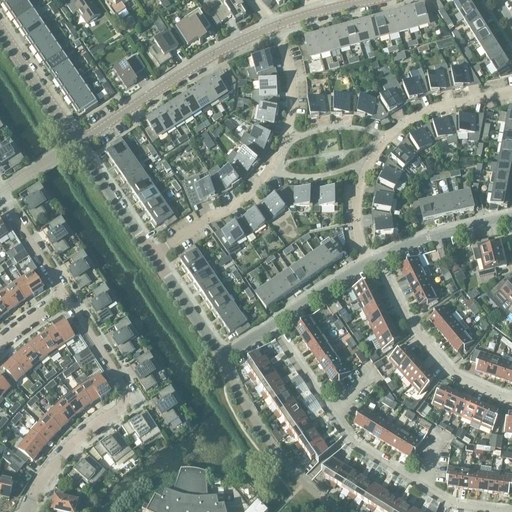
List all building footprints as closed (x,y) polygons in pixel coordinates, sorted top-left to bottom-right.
[(9,15),(27,2),(25,0),(12,0),(3,6),(3,7),(5,5),(10,13),(9,15)] [(79,0),(73,0),(66,5),(73,15),(78,12),(87,25),(91,22),(92,23),(94,22),(96,21),(98,19),(97,18),(101,16),(100,14),(100,11),(98,11),(90,0),(84,0),(81,2),(79,0)] [(122,3),(125,0),(111,0),(105,4),(115,18),(126,10),(122,3)] [(221,25),(222,25),(221,24),(227,20),(231,17),(236,24),(241,20),(240,19),(243,18),(244,20),(245,19),(244,17),(246,16),(245,14),(243,11),(243,12),(241,9),(244,7),(240,1),(236,4),(233,0),(231,0),(231,1),(230,0),(219,0),(218,1),(222,6),(219,8),(219,7),(218,8),(212,12),(216,17),(212,20),(216,27),(221,25)] [(438,0),(436,0),(433,3),(439,13),(444,9),(438,0)] [(459,13),(473,4),(471,0),(459,0),(454,4),(459,13)] [(15,23),(33,11),(27,2),(9,15),(11,14),(16,22),(14,23),(15,23)] [(464,21),(479,12),(473,4),(459,13),(464,21)] [(413,9),(419,29),(419,28),(428,25),(429,27),(435,25),(432,13),(426,15),(424,7),(414,10),(413,9)] [(419,29),(413,9),(413,10),(404,13),(404,12),(403,12),(409,31),(418,28),(418,29),(419,29)] [(210,28),(199,10),(185,19),(187,22),(177,29),(188,46),(198,39),(200,42),(203,40),(199,33),(201,32),(202,33),(210,28)] [(20,32),(39,19),(33,11),(15,23),(16,22),(22,30),(20,31),(20,32)] [(393,14),(399,34),(408,31),(409,32),(409,31),(403,12),(403,13),(394,15),(394,14),(393,14)] [(470,30),(484,21),(479,12),(464,21),(470,30)] [(399,34),(393,14),(393,16),(384,18),(384,17),(389,37),(390,37),(389,36),(399,34)] [(389,37),(384,17),(383,17),(384,18),(374,21),(374,20),(379,40),(380,40),(380,39),(389,36),(389,37)] [(26,40),(45,27),(39,19),(20,32),(22,31),(28,39),(26,40)] [(379,40),(374,20),(374,21),(365,24),(364,23),(370,43),(370,42),(379,39),(379,40)] [(475,38),(489,29),(484,21),(470,30),(475,38)] [(65,26),(71,34),(75,31),(69,23),(67,25),(65,26)] [(370,43),(364,23),(364,24),(355,26),(354,25),(360,45),(369,42),(369,43),(370,43)] [(344,28),(350,48),(350,47),(359,45),(360,45),(354,25),(354,26),(354,27),(345,29),(345,28),(344,28)] [(32,49),(50,36),(45,27),(26,40),(28,39),(33,47),(32,48),(32,49)] [(84,28),(79,32),(85,40),(90,37),(84,28)] [(350,48),(344,28),(344,29),(335,32),(335,31),(340,51),(340,50),(350,48)] [(480,47),(495,38),(489,29),(475,38),(480,47)] [(325,34),(330,54),(331,54),(330,53),(340,50),(340,51),(335,31),(334,31),(335,32),(325,35),(325,34)] [(156,45),(148,50),(150,51),(149,52),(151,55),(153,59),(154,58),(160,67),(173,59),(169,54),(172,52),(178,49),(170,36),(168,33),(154,42),(156,45)] [(330,54),(325,34),(324,34),(325,35),(316,37),(315,36),(315,37),(321,56),(330,53),(330,54)] [(37,57),(38,57),(56,44),(50,36),(32,49),(34,48),(39,56),(37,57)] [(321,56),(315,37),(315,38),(305,40),(307,46),(300,48),(305,62),(311,60),(311,58),(320,56),(321,56)] [(486,56),(500,47),(495,38),(480,47),(486,56)] [(43,65),(62,53),(56,44),(38,57),(39,56),(45,64),(43,65)] [(491,64),(506,55),(500,47),(486,56),(491,64)] [(100,53),(97,48),(90,52),(94,57),(100,53)] [(49,74),(68,61),(62,53),(43,65),(43,66),(45,64),(51,72),(49,74)] [(404,53),(393,56),(394,63),(406,59),(404,53)] [(247,71),(250,81),(276,79),(271,63),(273,63),(270,55),(252,61),(255,69),(247,71)] [(506,55),(491,64),(500,78),(510,72),(507,67),(511,64),(506,55)] [(127,89),(128,88),(137,82),(133,77),(145,69),(136,56),(125,64),(124,64),(114,70),(127,89)] [(55,82),(73,70),(68,61),(49,74),(51,73),(56,81),(55,82)] [(463,87),(479,84),(480,83),(465,61),(458,62),(459,70),(451,72),(455,90),(463,89),(463,87)] [(452,89),(447,68),(446,65),(434,67),(436,75),(428,77),(431,95),(440,94),(439,92),(452,89)] [(60,90),(61,91),(79,78),(73,70),(55,82),(57,81),(62,89),(60,90)] [(417,99),(428,94),(425,79),(421,70),(407,76),(410,83),(403,86),(410,103),(418,100),(417,99)] [(66,99),(85,86),(79,78),(61,91),(62,90),(68,98),(66,99)] [(207,83),(218,100),(221,105),(230,99),(228,96),(233,92),(226,82),(221,85),(217,78),(208,84),(207,83)] [(397,111),(396,109),(407,103),(400,87),(395,80),(383,88),(387,95),(380,99),(390,115),(397,111)] [(252,102),(261,104),(278,107),(277,91),(278,91),(278,82),(259,83),(259,92),(252,92),(252,102)] [(110,98),(115,94),(107,83),(102,87),(110,98)] [(218,101),(218,100),(207,83),(207,84),(199,89),(199,88),(210,106),(210,105),(218,100),(218,101)] [(72,107),(91,95),(85,86),(66,99),(67,99),(68,98),(74,106),(72,107)] [(190,94),(201,111),(209,105),(209,106),(210,106),(199,88),(198,89),(199,90),(191,95),(190,94)] [(182,99),(181,99),(192,117),(193,117),(192,116),(200,111),(201,111),(190,94),(190,95),(182,100),(182,99)] [(91,95),(72,107),(72,108),(74,107),(79,114),(78,116),(84,112),(86,114),(98,106),(91,95)] [(334,97),(334,116),(342,116),(342,114),(354,114),(357,99),(349,99),(349,97),(334,97)] [(388,117),(378,101),(375,103),(375,101),(360,98),(357,117),(365,118),(365,117),(377,119),(376,121),(380,121),(388,117)] [(173,105),(184,122),(192,116),(192,117),(181,99),(181,100),(182,100),(174,106),(173,105)] [(307,101),(307,102),(308,102),(311,119),(319,118),(319,116),(331,114),(331,100),(323,101),(322,99),(307,101)] [(184,122),(173,105),(172,105),(173,106),(165,111),(164,110),(175,128),(175,127),(183,122),(184,122)] [(260,107),(257,122),(259,122),(258,128),(272,135),(275,119),(277,119),(279,111),(260,107)] [(175,128),(164,110),(164,111),(156,117),(156,116),(167,133),(175,127),(175,128)] [(303,122),(305,111),(295,110),(293,121),(303,122)] [(167,133),(156,116),(155,116),(156,117),(147,122),(150,127),(145,131),(153,144),(159,140),(158,138),(166,133),(167,133)] [(459,116),(459,135),(468,135),(468,143),(479,142),(484,117),(483,117),(467,118),(467,116),(459,116)] [(441,123),(441,121),(433,123),(438,141),(446,139),(449,146),(457,144),(456,118),(441,123)] [(228,121),(223,126),(231,133),(235,128),(228,121)] [(409,138),(419,154),(432,145),(431,143),(435,141),(430,126),(417,135),(416,133),(409,138)] [(244,134),(240,143),(259,160),(267,145),(268,146),(272,138),(255,130),(251,138),(244,134)] [(206,134),(200,138),(205,144),(211,141),(206,134)] [(511,136),(504,135),(502,145),(511,146),(511,136)] [(313,139),(314,155),(335,153),(334,138),(313,139)] [(108,161),(112,166),(129,154),(124,146),(125,144),(121,139),(111,146),(114,151),(107,156),(110,160),(108,161)] [(13,143),(13,144),(10,140),(1,145),(0,143),(0,164),(2,167),(8,163),(12,169),(5,174),(25,161),(13,143)] [(396,151),(390,158),(405,170),(410,164),(416,169),(420,165),(422,163),(408,141),(397,153),(396,151)] [(188,144),(182,148),(186,154),(192,150),(188,144)] [(500,155),(511,156),(511,146),(502,145),(500,155)] [(233,152),(226,160),(231,167),(241,181),(252,168),(253,170),(259,163),(244,151),(239,157),(233,152)] [(136,163),(129,154),(112,166),(112,167),(114,165),(116,169),(114,170),(118,175),(136,163)] [(511,156),(500,155),(498,165),(511,167),(511,156)] [(409,179),(402,172),(390,161),(383,175),(381,175),(378,182),(395,190),(398,183),(406,186),(409,179)] [(124,184),(142,172),(136,163),(118,175),(120,174),(122,178),(120,179),(124,184)] [(511,167),(498,165),(492,163),(490,173),(492,174),(511,177),(511,167)] [(217,167),(209,172),(218,197),(231,187),(232,189),(239,184),(229,169),(222,173),(217,167)] [(130,193),(148,181),(142,172),(124,184),(126,183),(128,186),(126,188),(130,193)] [(490,184),(494,185),(511,188),(511,182),(511,177),(492,174),(490,184)] [(199,178),(182,184),(191,207),(207,201),(208,203),(216,200),(209,182),(201,185),(199,178)] [(154,190),(148,181),(130,193),(132,192),(135,195),(133,197),(136,202),(154,190)] [(51,201),(39,183),(19,196),(19,197),(27,192),(31,198),(25,202),(28,207),(26,208),(36,223),(48,216),(47,215),(46,216),(41,207),(50,201),(51,202),(51,201)] [(509,198),(511,188),(494,185),(492,195),(509,198)] [(374,201),(372,209),(391,212),(394,197),(391,197),(392,192),(378,186),(376,201),(374,201)] [(284,187),(276,194),(286,207),(289,204),(295,204),(295,206),(310,207),(310,189),(302,188),(302,190),(290,190),(290,187),(284,187)] [(326,190),(313,191),(313,206),(320,205),(320,208),(335,207),(334,188),(326,189),(326,190)] [(142,211),(160,199),(154,190),(136,202),(138,201),(141,204),(139,206),(142,211)] [(460,194),(459,194),(464,213),(474,211),(470,192),(469,193),(460,195),(460,194)] [(450,196),(449,196),(454,216),(464,213),(459,194),(459,195),(450,197),(450,196)] [(268,202),(258,210),(267,221),(272,217),(274,219),(285,211),(273,195),(267,200),(268,202)] [(507,208),(509,198),(492,195),(489,212),(490,213),(498,211),(499,207),(507,208)] [(444,218),(454,216),(449,196),(449,197),(440,199),(439,199),(444,218)] [(477,211),(483,210),(481,198),(474,200),(477,211)] [(148,220),(166,208),(160,199),(142,211),(144,210),(147,213),(145,215),(148,220)] [(430,201),(429,201),(434,220),(444,218),(439,199),(430,202),(430,201)] [(423,222),(434,220),(429,201),(429,202),(420,204),(419,202),(413,203),(415,216),(422,214),(423,222)] [(172,216),(166,208),(148,220),(150,219),(153,222),(151,224),(155,229),(163,223),(167,228),(177,221),(173,215),(172,216)] [(248,216),(238,223),(246,235),(252,232),(253,233),(265,226),(254,210),(247,215),(248,216)] [(389,215),(374,212),(375,228),(374,228),(374,237),(393,234),(392,219),(390,220),(389,215)] [(48,241),(53,248),(58,257),(70,250),(69,249),(68,250),(63,241),(72,235),(72,236),(73,235),(61,217),(41,230),(41,231),(49,226),(53,232),(47,236),(49,241),(48,241)] [(228,229),(216,236),(230,257),(240,251),(236,244),(244,240),(234,223),(227,227),(228,229)] [(6,224),(2,227),(0,224),(0,239),(11,232),(6,224)] [(162,231),(149,237),(154,247),(167,241),(162,231)] [(343,258),(338,251),(343,248),(336,237),(330,241),(329,239),(321,244),(323,248),(335,265),(334,264),(343,258)] [(503,251),(502,248),(501,242),(493,244),(493,245),(487,246),(486,241),(471,244),(475,262),(481,260),(502,255),(502,252),(503,251)] [(11,261),(14,259),(24,252),(21,246),(7,255),(11,261)] [(203,261),(197,253),(198,252),(194,246),(184,253),(188,258),(181,263),(183,267),(181,268),(185,274),(203,261)] [(315,254),(326,271),(327,271),(326,270),(334,264),(334,265),(335,265),(323,248),(323,249),(315,254)] [(443,250),(438,251),(441,264),(447,262),(443,250)] [(83,251),(63,264),(63,265),(71,260),(75,266),(69,270),(71,275),(70,275),(80,291),(92,283),(91,283),(90,283),(85,274),(94,269),(94,270),(95,269),(83,251)] [(24,252),(14,259),(17,264),(28,257),(24,252)] [(306,260),(318,277),(318,276),(317,275),(325,270),(326,271),(315,254),(314,254),(315,254),(307,260),(306,259),(306,260)] [(503,258),(502,255),(481,260),(484,271),(478,273),(480,279),(494,275),(493,270),(499,268),(499,269),(507,267),(504,258),(503,258)] [(405,277),(423,269),(417,258),(406,263),(407,265),(401,268),(405,277)] [(298,265),(309,282),(310,282),(309,281),(317,276),(318,277),(306,260),(298,266),(298,265)] [(191,283),(209,270),(203,262),(203,261),(185,274),(187,273),(190,276),(188,277),(191,283)] [(457,264),(450,267),(454,273),(460,270),(457,264)] [(289,271),(301,288),(301,287),(309,282),(298,265),(298,266),(290,271),(289,271)] [(428,279),(423,269),(405,277),(411,288),(428,279)] [(197,292),(216,279),(215,279),(209,271),(210,270),(209,270),(191,283),(193,282),(196,285),(194,286),(197,292)] [(37,271),(36,272),(23,280),(34,297),(43,291),(38,283),(42,280),(37,271)] [(281,277),(293,294),(292,293),(300,287),(301,288),(289,271),(289,272),(282,277),(281,277)] [(273,283),(284,300),(284,299),(292,293),(292,294),(293,294),(281,277),(281,278),(273,283),(273,282),(273,283)] [(216,279),(197,292),(199,290),(202,294),(200,295),(203,300),(222,288),(221,288),(215,280),(216,279)] [(411,288),(416,298),(433,289),(428,279),(411,288)] [(490,293),(502,306),(507,302),(511,296),(511,279),(509,282),(509,283),(505,287),(501,283),(490,293)] [(34,297),(23,280),(14,286),(25,301),(33,296),(34,297)] [(352,289),(358,301),(375,293),(370,282),(364,286),(363,284),(352,289)] [(264,288),(276,305),(275,304),(283,299),(284,300),(273,283),(272,283),(273,283),(265,289),(264,288)] [(105,285),(85,298),(93,294),(97,300),(90,304),(93,308),(92,309),(102,325),(114,317),(113,317),(112,317),(106,308),(116,302),(116,303),(117,303),(105,285)] [(5,292),(16,307),(25,301),(14,286),(5,292)] [(455,287),(449,291),(451,295),(458,291),(455,287)] [(209,309),(228,297),(227,297),(221,289),(222,288),(203,300),(204,301),(206,299),(208,303),(206,304),(209,309)] [(276,305),(264,288),(264,289),(256,295),(266,310),(275,305),(275,306),(276,305)] [(438,300),(433,289),(416,298),(420,307),(427,304),(427,306),(438,300)] [(0,296),(0,302),(8,313),(16,307),(5,292),(0,296)] [(358,301),(362,311),(380,302),(375,293),(358,301)] [(460,293),(454,297),(456,301),(463,297),(460,293)] [(209,309),(210,310),(212,308),(214,312),(212,313),(216,318),(234,306),(233,306),(227,298),(228,297),(209,309)] [(331,303),(338,314),(343,310),(336,300),(331,303)] [(8,313),(0,302),(0,319),(0,320),(8,313)] [(362,311),(367,320),(384,312),(380,302),(362,311)] [(338,314),(331,303),(326,306),(333,317),(338,314)] [(472,313),(477,308),(474,305),(469,310),(472,313)] [(222,327),(240,315),(240,314),(239,315),(233,306),(234,306),(216,318),(216,319),(218,317),(220,321),(218,322),(222,327)] [(430,320),(436,328),(451,316),(443,306),(434,314),(435,316),(430,320)] [(477,308),(472,313),(475,317),(480,312),(477,308)] [(367,320),(372,330),(389,321),(384,312),(367,320)] [(240,336),(251,329),(247,323),(245,324),(240,315),(222,327),(224,326),(226,330),(224,331),(228,336),(237,330),(240,336)] [(458,325),(451,316),(436,328),(444,337),(458,325)] [(302,339),(318,328),(310,317),(300,324),(301,326),(295,329),(302,339)] [(124,358),(136,351),(135,351),(134,351),(128,342),(138,336),(138,337),(139,337),(127,319),(107,332),(115,327),(118,333),(112,337),(115,342),(114,342),(124,358)] [(375,336),(377,339),(394,331),(389,321),(372,330),(375,336)] [(73,327),(69,330),(63,322),(53,328),(54,330),(55,329),(65,345),(79,336),(73,327)] [(486,323),(480,328),(483,332),(489,327),(486,323)] [(466,333),(458,325),(444,337),(451,346),(466,333)] [(308,348),(324,337),(318,328),(302,339),(308,348)] [(65,345),(55,329),(54,330),(46,335),(56,350),(65,345)] [(399,341),(394,331),(377,339),(382,351),(393,346),(393,344),(399,341)] [(474,343),(466,333),(451,346),(458,354),(463,349),(464,351),(474,343)] [(37,342),(48,356),(51,360),(59,354),(56,350),(46,335),(37,342)] [(314,356),(330,346),(324,337),(308,348),(314,356)] [(48,356),(37,342),(28,348),(40,362),(48,356)] [(271,344),(260,352),(263,356),(274,349),(271,344)] [(330,346),(314,356),(320,365),(336,354),(330,346)] [(392,347),(382,351),(384,355),(393,349),(392,347)] [(40,362),(28,348),(20,355),(32,369),(40,362)] [(77,364),(91,355),(88,349),(74,358),(77,364)] [(388,360),(397,370),(411,357),(404,349),(399,353),(397,352),(388,360)] [(354,355),(362,366),(367,362),(360,351),(354,355)] [(470,363),(478,365),(476,372),(486,375),(492,357),(480,353),(474,351),(470,363)] [(248,376),(250,379),(269,366),(263,356),(260,352),(248,360),(251,364),(247,367),(251,373),(248,376)] [(161,371),(149,353),(142,357),(136,361),(129,366),(137,361),(141,368),(134,372),(137,376),(136,377),(146,392),(158,385),(157,384),(156,385),(150,376),(159,370),(160,371),(161,371)] [(276,358),(279,362),(285,358),(283,353),(276,358)] [(336,354),(320,365),(326,374),(342,363),(336,354)] [(32,369),(20,355),(12,362),(24,376),(32,369)] [(91,355),(77,364),(81,370),(95,361),(91,355)] [(370,360),(372,364),(379,359),(376,355),(370,360)] [(397,370),(404,378),(419,365),(411,357),(397,370)] [(492,357),(486,375),(495,379),(502,360),(492,357)] [(279,362),(276,358),(270,362),(273,366),(279,362)] [(502,360),(495,379),(505,382),(511,364),(502,360)] [(24,376),(12,362),(4,370),(16,383),(24,376)] [(381,362),(374,366),(377,370),(383,366),(381,362)] [(326,374),(332,383),(338,380),(339,381),(349,374),(342,363),(326,374)] [(404,378),(411,386),(426,373),(419,365),(404,378)] [(269,366),(250,379),(252,382),(256,380),(260,386),(276,375),(269,366)] [(49,374),(52,378),(57,375),(54,370),(49,374)] [(289,377),(292,381),(298,377),(296,372),(289,377)] [(433,381),(426,373),(411,386),(420,395),(429,387),(428,386),(433,381)] [(52,378),(49,374),(44,378),(48,382),(52,378)] [(101,400),(110,394),(105,386),(109,383),(104,375),(90,384),(101,400)] [(276,375),(260,386),(264,392),(261,395),(263,398),(282,385),(276,375)] [(292,381),(289,377),(283,381),(286,385),(292,381)] [(0,395),(2,397),(6,401),(14,393),(0,379),(0,395)] [(88,380),(79,386),(81,390),(91,404),(100,399),(101,401),(101,400),(90,384),(88,380)] [(389,388),(396,384),(393,380),(387,384),(389,388)] [(49,385),(52,389),(57,386),(53,381),(49,385)] [(34,386),(38,391),(42,387),(39,382),(34,386)] [(381,382),(376,385),(383,396),(388,392),(381,382)] [(396,384),(389,388),(392,392),(398,387),(396,384)] [(273,405),(289,394),(282,385),(263,398),(265,401),(269,399),(273,405)] [(38,391),(34,386),(30,391),(33,395),(38,391)] [(70,393),(72,396),(83,411),(91,404),(81,390),(79,386),(70,393)] [(171,386),(151,399),(151,400),(158,395),(163,401),(156,406),(159,410),(158,411),(168,426),(179,419),(179,418),(178,419),(172,410),(181,404),(182,405),(183,405),(171,386)] [(432,405),(443,410),(451,393),(441,389),(438,395),(437,394),(432,405)] [(302,395),(305,399),(311,395),(308,391),(302,395)] [(381,403),(390,409),(393,403),(394,401),(388,392),(383,396),(384,397),(381,403)] [(83,411),(72,396),(70,393),(61,400),(75,417),(83,411)] [(453,414),(460,397),(451,393),(443,410),(453,414)] [(276,417),(295,403),(289,394),(273,405),(277,411),(274,413),(276,417)] [(305,399),(302,395),(296,400),(299,404),(305,399)] [(31,401),(35,405),(39,401),(36,397),(31,401)] [(462,418),(470,401),(460,397),(453,414),(462,418)] [(61,400),(53,407),(55,410),(68,424),(75,417),(61,400)] [(35,405),(31,401),(27,405),(31,409),(35,405)] [(471,422),(479,405),(470,401),(462,418),(471,422)] [(415,402),(410,408),(414,411),(419,405),(415,402)] [(424,402),(416,413),(421,416),(429,406),(424,402)] [(13,407),(17,411),(21,407),(17,403),(13,407)] [(295,403),(276,417),(278,420),(281,418),(286,424),(301,413),(295,403)] [(481,427),(488,409),(479,405),(471,422),(481,427)] [(17,411),(13,407),(9,412),(13,416),(17,411)] [(354,424),(364,430),(374,414),(363,407),(356,418),(358,419),(354,424)] [(488,409),(481,427),(492,432),(497,420),(496,420),(498,413),(488,409)] [(47,418),(60,431),(68,424),(55,410),(47,418)] [(315,414),(318,418),(324,414),(321,410),(315,414)] [(123,427),(122,427),(127,434),(129,438),(130,439),(130,438),(136,434),(143,445),(142,445),(142,446),(161,434),(147,412),(146,412),(147,414),(136,421),(135,419),(123,427)] [(289,435),(308,422),(301,413),(286,424),(290,430),(286,432),(289,435)] [(15,418),(19,422),(23,418),(19,414),(15,418)] [(318,418),(315,414),(309,418),(312,423),(318,418)] [(373,436),(383,420),(374,414),(364,430),(373,436)] [(1,422),(5,426),(9,421),(4,418),(1,422)] [(19,422),(15,418),(11,423),(15,427),(19,422)] [(40,426),(53,438),(60,431),(47,418),(40,426)] [(383,420),(373,436),(382,442),(392,425),(383,420)] [(418,425),(429,432),(432,426),(421,420),(418,425)] [(308,422),(289,435),(291,439),(294,436),(298,443),(314,432),(308,422)] [(392,425),(382,442),(391,447),(401,431),(392,425)] [(40,426),(32,434),(46,445),(53,438),(40,426)] [(328,433),(331,437),(337,433),(334,429),(328,433)] [(462,441),(466,434),(460,430),(456,438),(462,441)] [(115,466),(128,456),(132,452),(124,441),(121,438),(116,431),(116,432),(117,433),(107,442),(105,440),(94,449),(93,449),(102,460),(102,459),(107,454),(115,465),(114,465),(115,466)] [(401,431),(391,447),(400,453),(410,436),(401,431)] [(314,432),(298,443),(303,449),(299,451),(302,454),(321,441),(314,432)] [(331,437),(328,433),(322,437),(324,441),(331,437)] [(32,434),(25,442),(40,453),(46,445),(32,434)] [(410,436),(400,453),(410,459),(413,453),(415,454),(422,443),(410,436)] [(454,440),(451,445),(462,452),(465,447),(454,440)] [(321,441),(302,454),(304,458),(307,455),(311,462),(315,459),(318,463),(329,453),(321,441)] [(15,456),(25,464),(29,459),(33,462),(40,453),(25,442),(19,451),(15,456)] [(15,456),(5,448),(3,458),(9,463),(10,461),(20,469),(25,464),(15,456)] [(347,457),(351,460),(355,453),(351,451),(347,457)] [(92,489),(106,473),(107,472),(87,455),(88,457),(80,466),(78,465),(68,476),(78,486),(79,485),(78,484),(82,479),(92,488),(91,489),(92,489)] [(351,460),(347,457),(343,463),(347,466),(351,460)] [(328,485),(331,487),(344,467),(332,460),(321,471),(326,474),(324,478),(330,482),(328,485)] [(366,469),(371,472),(375,465),(370,463),(366,469)] [(354,473),(344,467),(331,487),(335,489),(337,486),(343,490),(354,473)] [(488,493),(491,474),(491,469),(481,467),(480,472),(478,491),(488,493)] [(448,480),(447,487),(458,488),(460,470),(448,468),(446,480),(448,480)] [(371,472),(366,469),(363,475),(367,478),(371,472)] [(181,470),(180,474),(172,494),(164,491),(161,499),(155,497),(150,507),(147,511),(225,511),(224,506),(219,507),(218,498),(209,499),(206,474),(203,472),(199,471),(196,471),(194,470),(191,470),(189,470),(186,470),(183,470),(181,470)] [(468,490),(470,471),(460,470),(458,488),(468,490)] [(478,491),(480,472),(470,471),(468,490),(478,491)] [(354,473),(343,490),(350,494),(347,497),(351,499),(363,479),(354,473)] [(498,494),(501,475),(491,474),(488,493),(498,494)] [(386,481),(390,484),(394,477),(390,475),(386,481)] [(511,476),(501,475),(498,494),(509,495),(510,489),(511,489),(511,485),(511,476)] [(363,479),(351,499),(354,501),(356,498),(363,502),(373,485),(363,479)] [(0,480),(0,499),(1,499),(9,501),(13,483),(2,480),(2,481),(0,480)] [(390,484),(386,481),(382,487),(386,490),(390,484)] [(383,491),(373,485),(363,502),(369,506),(367,509),(370,511),(383,491)] [(405,493),(410,496),(413,489),(409,487),(405,493)] [(383,491),(370,511),(371,511),(374,511),(376,510),(379,511),(382,511),(392,497),(383,491)] [(56,500),(54,511),(57,511),(74,511),(76,505),(79,506),(81,498),(58,493),(59,494),(58,500),(56,500)] [(410,496),(405,493),(401,499),(406,502),(410,496)] [(396,511),(402,503),(392,497),(382,511),(396,511)] [(425,505),(429,508),(433,501),(429,499),(425,505)] [(266,511),(258,503),(257,504),(256,505),(248,511),(266,511)] [(409,511),(411,509),(402,503),(396,511),(409,511)]
